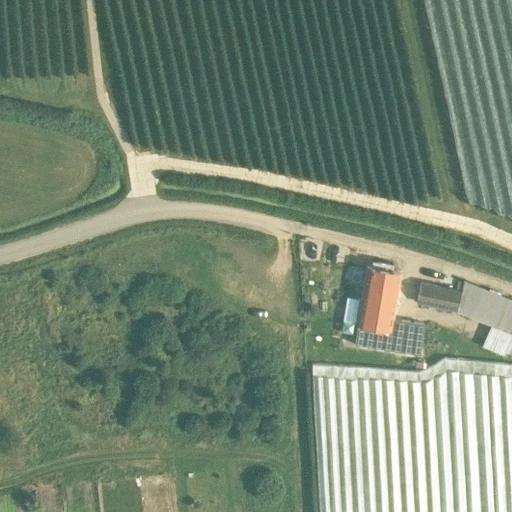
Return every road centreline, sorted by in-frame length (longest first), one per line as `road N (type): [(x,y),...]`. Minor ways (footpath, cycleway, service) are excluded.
road 1 (residential): [(0,255),(145,211),(188,210),(303,231)]
road 2 (track): [(145,211),(138,169),(100,99),(88,0)]
